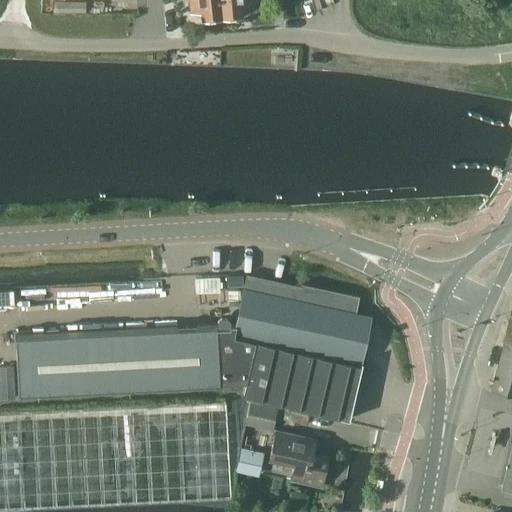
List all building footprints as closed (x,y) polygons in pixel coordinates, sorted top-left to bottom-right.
[(222,18),(220,0),(190,0),(192,13),(202,12),(203,20),(222,18)] [(251,7),(250,0),(220,0),(222,18),(242,16),(241,8),(251,7)] [(230,325),(231,333),(232,335),(256,340),(361,366),(371,317),(355,313),(359,297),(302,283),(299,302),(246,291),(239,324),(230,325)] [(232,335),(231,333),(217,334),(217,324),(17,334),(20,398),(221,388),(221,382),(246,379),(256,340),(232,335)] [(361,366),(256,340),(246,379),(244,395),(350,418),(361,366)] [(511,396),(511,348),(505,347),(493,392),(511,396)] [(269,426),(274,405),(250,400),(245,420),(269,426)] [(0,509),(231,498),(225,402),(0,412),(0,509)] [(320,488),(327,458),(311,454),(314,442),(275,433),(269,459),(293,464),(289,481),(320,488)] [(236,468),(260,473),(265,449),(242,444),(236,468)]
